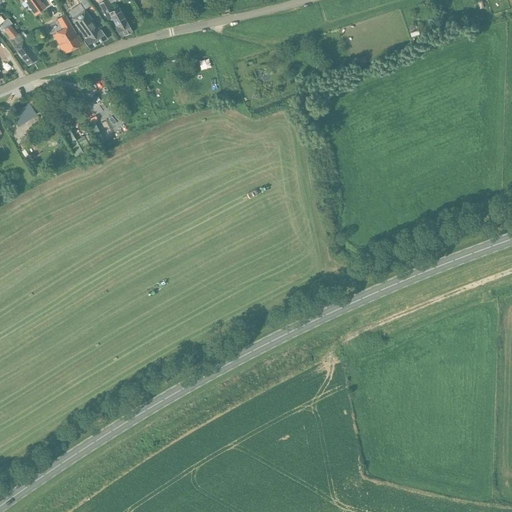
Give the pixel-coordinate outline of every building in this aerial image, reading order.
[(22,0),(35,16),(46,6),(40,0),(22,0)] [(131,32),(126,21),(119,8),(113,11),(107,0),(100,4),(109,21),(112,19),(117,27),(116,27),(121,37),(131,32)] [(84,9),(72,18),(87,39),(84,41),(89,50),(107,39),(101,29),(100,30),(84,9)] [(77,36),(70,26),(64,15),(57,19),(63,30),(57,33),(58,33),(54,35),(60,45),(59,46),(65,54),(83,44),(78,36),(77,36)] [(32,51),(23,41),(6,20),(0,23),(0,25),(1,27),(0,27),(0,28),(3,32),(4,31),(11,39),(9,41),(14,48),(20,54),(18,55),(22,59),(29,66),(31,65),(36,62),(38,60),(32,51)] [(109,86),(116,83),(113,77),(106,80),(109,86)] [(29,103),(11,115),(18,125),(36,114),(35,113),(32,108),(41,102),(38,97),(29,102),(29,103)] [(70,115),(76,127),(83,123),(78,111),(70,115)] [(71,130),(63,133),(69,149),(77,145),(71,130)]
